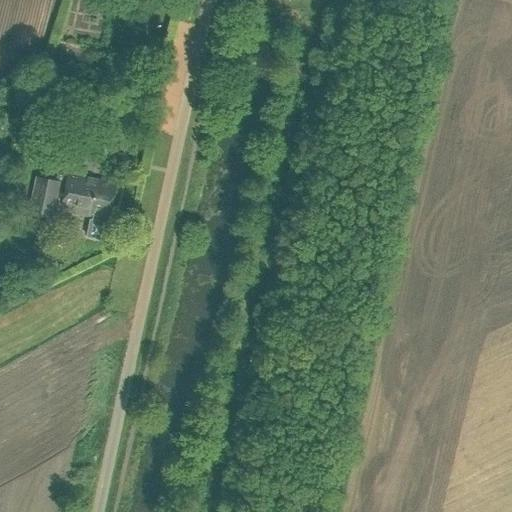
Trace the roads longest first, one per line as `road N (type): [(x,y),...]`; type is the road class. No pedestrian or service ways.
road 1 (track): [(316,0),(198,511)]
road 2 (unclassified): [(97,511),(206,0)]
